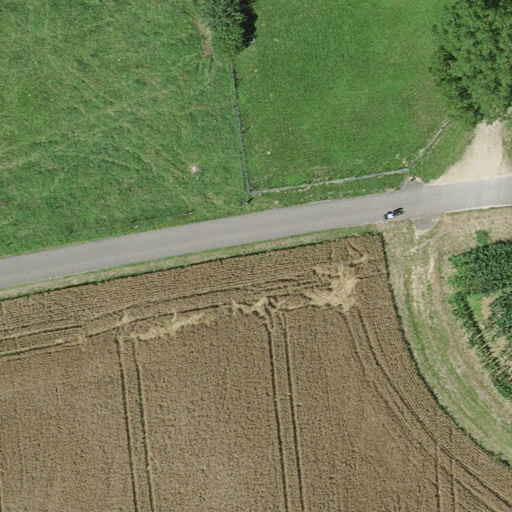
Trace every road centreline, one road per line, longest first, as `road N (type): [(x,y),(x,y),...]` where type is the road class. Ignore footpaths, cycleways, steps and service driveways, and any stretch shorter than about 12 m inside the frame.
road 1 (residential): [(0,277),(511,190)]
road 2 (track): [(511,445),(490,432),(452,386),(430,343),(416,271),(439,200),(471,169),(511,90)]
